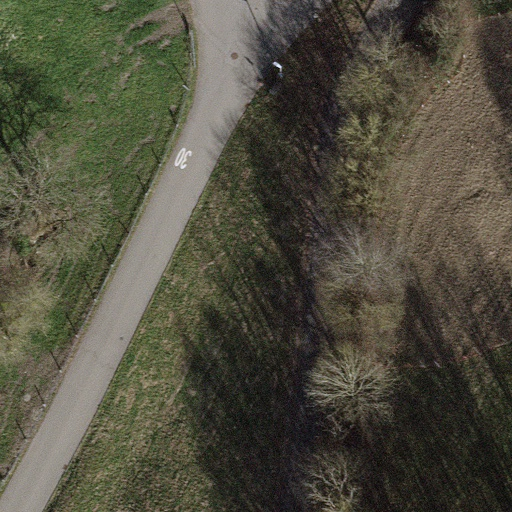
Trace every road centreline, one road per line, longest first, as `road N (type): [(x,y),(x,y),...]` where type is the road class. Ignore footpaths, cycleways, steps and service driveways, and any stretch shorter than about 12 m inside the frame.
road 1 (residential): [(20,511),(76,414),(258,20)]
road 2 (residential): [(384,0),(337,98),(312,442),(299,511)]
